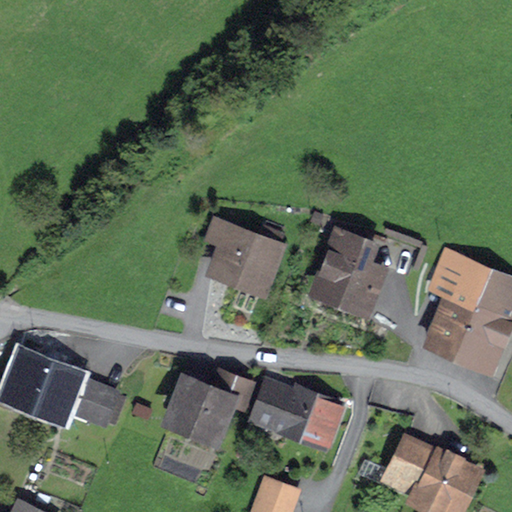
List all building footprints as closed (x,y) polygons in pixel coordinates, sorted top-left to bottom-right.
[(223,245),(212,269),(264,289),(281,247),(232,226),(234,222),(218,216),(208,239),(223,245)] [(316,289),(365,308),(380,272),(366,266),(374,245),(340,231),(316,289)] [(445,295),(427,336),(456,349),(488,275),(468,266),(453,299),(445,295)] [(511,278),(509,285),(488,275),(456,349),(492,366),(503,341),(498,339),(508,316),(511,317),(511,278)] [(127,398),(115,394),(116,391),(22,353),(6,397),(8,398),(10,393),(60,413),(60,415),(62,416),(68,400),(105,415),(103,421),(104,421),(106,417),(117,421),(127,398)] [(209,434),(226,397),(241,403),(249,384),(220,371),(211,390),(187,379),(170,416),(209,434)] [(255,413),(327,441),(341,405),(288,386),(268,377),(255,413)] [(414,499),(439,511),(454,511),(476,472),(406,437),(390,470),(421,486),(414,499)] [(267,480),(255,511),(287,511),(295,491),(267,480)]
